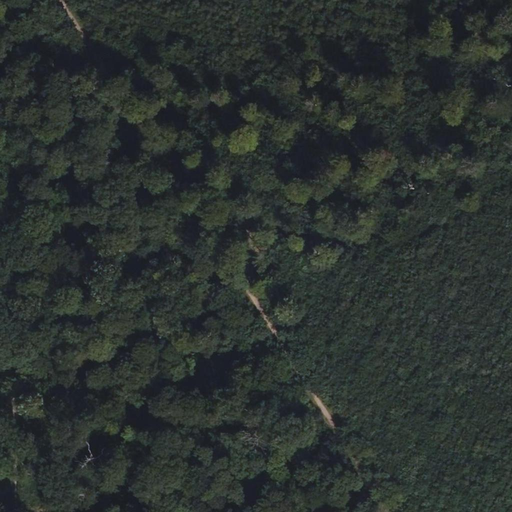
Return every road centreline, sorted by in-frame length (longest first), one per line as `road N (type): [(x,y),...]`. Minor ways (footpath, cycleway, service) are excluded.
road 1 (track): [(62,0),(393,511)]
road 2 (track): [(14,0),(16,511)]
